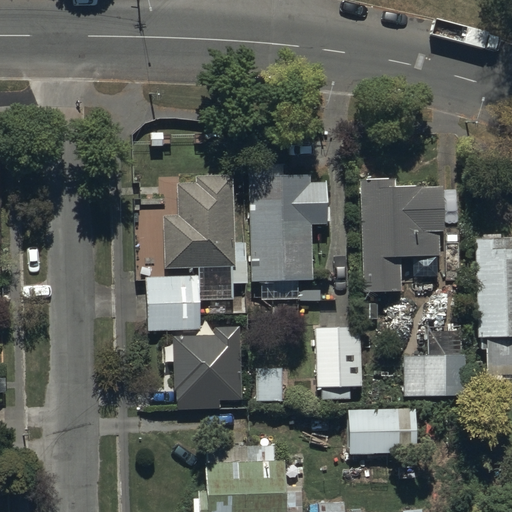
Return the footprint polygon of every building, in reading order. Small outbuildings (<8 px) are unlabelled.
[(244,166),(246,281),(309,281),(308,226),(324,226),(322,183),(308,183),(308,176),(278,177),(278,165),(244,166)] [(193,183),(174,184),(175,214),(160,215),(162,270),(234,268),(231,174),(193,176),(193,183)] [(356,180),(359,292),(399,291),(399,259),(439,258),(438,188),(391,189),(391,179),(356,180)] [(511,237),(472,239),(474,338),(484,338),(484,376),(511,375),(511,237)] [(197,275),(144,277),(146,331),(199,329),(197,275)] [(212,334),(170,335),(171,392),(174,391),(174,400),(177,400),(177,407),(217,406),(217,399),(238,398),(237,327),(212,327),(212,334)] [(313,328),(314,389),(359,388),(358,327),(313,328)] [(463,353),(399,355),(401,396),(464,394),(463,353)] [(280,369),(253,369),(254,402),(280,401),(280,369)] [(346,409),(346,454),(415,454),(414,409),(346,409)] [(273,442),(202,444),(203,491),(197,491),(197,511),(286,511),(284,458),(274,459),(273,442)] [(341,511),(341,500),(316,500),(315,511),(341,511)]
